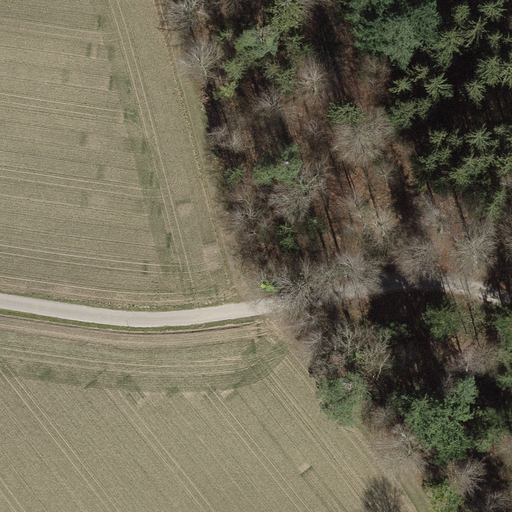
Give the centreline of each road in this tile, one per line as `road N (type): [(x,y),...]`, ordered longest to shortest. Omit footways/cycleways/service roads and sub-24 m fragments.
road 1 (track): [(167,0),(240,309)]
road 2 (track): [(0,300),(130,319),(273,307)]
road 3 (track): [(431,511),(273,307)]
road 4 (track): [(511,312),(390,295),(273,307)]
